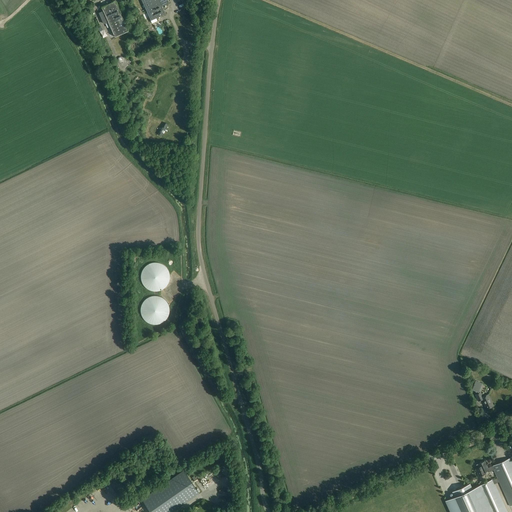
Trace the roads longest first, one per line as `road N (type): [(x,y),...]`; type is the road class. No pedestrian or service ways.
road 1 (unclassified): [(268,511),(199,251),(218,0)]
road 2 (tertiary): [(308,511),(511,421)]
